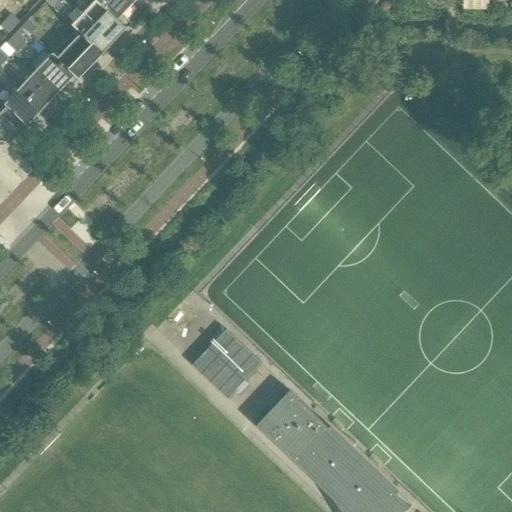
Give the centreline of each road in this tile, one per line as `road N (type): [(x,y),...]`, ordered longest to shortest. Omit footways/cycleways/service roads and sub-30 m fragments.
road 1 (secondary): [(0,352),(336,0)]
road 2 (secondary): [(255,0),(41,225)]
